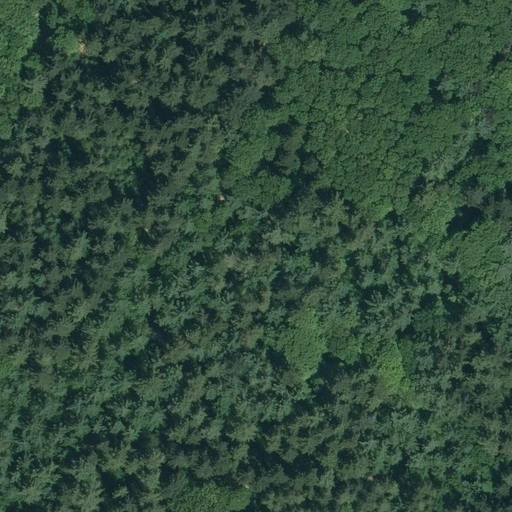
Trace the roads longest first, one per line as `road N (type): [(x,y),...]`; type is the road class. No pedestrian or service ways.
road 1 (track): [(475,73),(463,119),(311,306),(276,328),(278,354),(312,386),(348,478)]
road 2 (track): [(475,73),(251,68),(26,101),(4,96)]
road 3 (track): [(287,14),(38,388)]
road 4 (track): [(348,478),(253,488),(146,460),(107,429),(96,406),(44,379)]
road 5 (track): [(348,478),(427,480),(480,511)]
